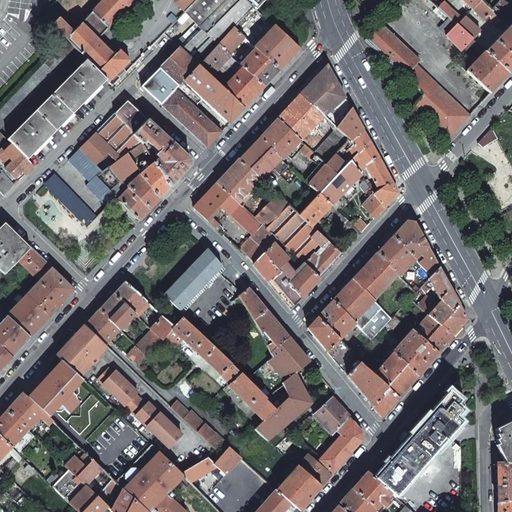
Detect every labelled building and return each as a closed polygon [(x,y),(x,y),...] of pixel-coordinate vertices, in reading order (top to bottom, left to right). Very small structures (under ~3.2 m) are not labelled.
[(102,0),(72,32),(58,17),(51,25),(65,39),(75,49),(86,60),(106,80),(108,83),(130,61),(119,50),(113,55),(97,39),(133,0),(174,0),(175,3),(185,13),(197,0),(102,0)] [(253,7),(245,0),(197,0),(185,13),(199,28),(186,41),(181,36),(174,44),(179,49),(159,69),(178,86),(183,81),(198,66),(218,45),(233,28),(253,8),(253,7)] [(245,0),(253,7),(253,8),(256,10),(264,0),(245,0)] [(461,0),(472,10),(480,1),(478,0),(461,0)] [(501,0),(490,11),(492,12),(497,17),(510,2),(509,0),(501,0)] [(480,1),(472,10),(484,21),(488,16),(492,12),(490,11),(480,1)] [(442,2),(437,8),(454,25),(455,24),(457,25),(462,19),(442,2)] [(445,35),(454,25),(437,8),(436,8),(434,10),(445,22),(439,28),(445,35)] [(492,12),(488,16),(490,18),(500,28),(504,24),(497,17),(492,12)] [(462,19),(457,25),(472,40),(479,32),(464,17),(462,19)] [(379,24),(364,41),(404,76),(416,65),(418,61),(379,24)] [(454,25),(445,35),(460,52),(461,51),(472,40),(457,25),(455,24),(454,25)] [(298,50),(274,26),(254,47),(255,49),(279,71),(298,50)] [(511,30),(508,27),(484,51),(508,74),(511,69),(511,30)] [(244,38),(233,28),(218,45),(229,55),(244,38)] [(479,32),(472,40),(474,42),(479,46),(484,41),(479,37),(482,34),(479,32)] [(0,129),(75,49),(65,39),(0,109),(0,129)] [(472,40),(461,51),(464,53),(470,46),(474,42),(472,40)] [(474,42),(470,46),(477,52),(480,48),(479,46),(474,42)] [(229,55),(218,45),(198,66),(243,109),(263,87),(242,68),(233,78),(229,74),(232,64),(227,59),(230,56),(229,55)] [(279,71),(255,49),(240,65),(242,68),(263,87),(279,71)] [(484,51),(466,71),(490,94),(499,84),(508,74),(484,51)] [(106,80),(86,60),(7,139),(15,148),(21,154),(27,160),(106,80)] [(326,65),(299,94),(324,116),(345,98),(327,65),(326,65)] [(416,65),(404,76),(424,95),(413,107),(436,128),(447,139),(469,116),(416,65)] [(202,99),(221,116),(229,124),(243,109),(198,66),(183,81),(202,99)] [(140,87),(160,105),(178,86),(159,69),(140,87)] [(160,105),(207,148),(221,132),(194,108),(202,99),(183,81),(160,105)] [(288,106),(276,119),(299,141),(324,116),(299,94),(288,106)] [(334,125),(336,127),(351,109),(345,98),(324,116),(334,125)] [(127,101),(114,114),(134,134),(147,120),(134,107),(127,101)] [(351,109),(336,127),(349,139),(351,141),(352,144),(358,153),(369,142),(351,109)] [(114,114),(79,149),(100,171),(102,173),(109,167),(121,159),(127,154),(141,143),(132,136),(134,134),(114,114)] [(276,119),(258,138),(280,158),(282,160),(299,141),(276,119)] [(134,134),(132,136),(141,143),(142,144),(146,140),(159,153),(156,156),(159,159),(154,163),(170,187),(189,166),(189,159),(147,120),(134,134)] [(333,131),(313,153),(325,165),(334,156),(349,139),(336,127),(333,131)] [(478,143),(482,148),(497,139),(491,128),(478,143)] [(258,138),(238,159),(260,180),(280,158),(258,138)] [(365,165),(371,177),(384,170),(369,142),(358,153),(357,154),(366,165),(365,165)] [(141,143),(127,154),(131,160),(145,149),(142,144),(141,143)] [(352,144),(345,151),(350,156),(352,159),(357,154),(358,153),(352,144)] [(21,154),(15,148),(11,153),(16,159),(21,154)] [(79,149),(68,160),(89,182),(95,175),(96,176),(100,171),(79,149)] [(311,152),(307,157),(320,170),(325,165),(313,153),(311,152)] [(27,160),(21,154),(16,159),(5,170),(13,178),(30,163),(27,160)] [(121,159),(109,167),(120,182),(136,169),(131,160),(127,154),(121,159)] [(352,159),(351,160),(358,171),(360,170),(365,165),(366,165),(357,154),(352,159)] [(334,156),(325,165),(337,176),(346,166),(334,156)] [(350,156),(344,163),(347,165),(351,160),(352,159),(350,156)] [(238,159),(216,183),(229,195),(238,204),(260,180),(238,159)] [(337,176),(319,194),(331,205),(360,175),(360,174),(358,171),(351,160),(347,165),(346,166),(337,176)] [(154,163),(140,175),(159,198),(170,187),(154,163)] [(320,170),(308,184),(319,194),(337,176),(325,165),(320,170)] [(384,208),(397,193),(384,170),(371,177),(374,181),(378,190),(373,193),(384,208)] [(0,192),(3,196),(13,186),(1,172),(0,173),(0,192)] [(54,174),(43,184),(63,204),(86,226),(95,217),(54,174)] [(89,182),(85,185),(106,206),(115,196),(109,190),(97,177),(96,176),(95,175),(89,182)] [(140,175),(130,184),(152,207),(160,199),(159,198),(140,175)] [(364,180),(359,185),(369,198),(373,193),(367,185),(364,180)] [(374,181),(367,185),(373,193),(378,190),(374,181)] [(116,185),(109,190),(115,196),(117,198),(119,196),(119,183),(118,183),(116,185)] [(216,183),(193,208),(205,220),(219,205),(229,195),(216,183)] [(266,185),(261,191),(271,200),(276,195),(266,185)] [(121,198),(119,200),(120,201),(139,221),(150,210),(129,189),(121,198)] [(369,198),(361,206),(374,219),(384,208),(373,193),(369,198)] [(319,194),(299,215),(307,223),(311,227),(331,205),(319,194)] [(229,195),(219,205),(229,214),(238,204),(229,195)] [(258,215),(254,219),(261,226),(266,229),(288,205),(276,195),(271,200),(258,215)] [(238,204),(229,214),(252,236),(261,226),(254,219),(244,209),(238,204)] [(248,205),(244,209),(254,219),(258,215),(248,205)] [(288,205),(266,229),(273,236),(296,213),(288,205)] [(296,213),(273,236),(276,239),(284,246),(307,223),(299,215),(296,213)] [(340,217),(340,220),(344,224),(347,220),(340,213),(338,215),(340,217)] [(358,216),(350,223),(361,233),(368,225),(358,216)] [(344,224),(341,226),(355,239),(361,233),(350,223),(347,220),(344,224)] [(397,231),(392,236),(415,260),(427,247),(413,222),(406,221),(397,231)] [(307,223),(284,246),(294,256),(311,239),(309,238),(316,231),(311,227),(307,223)] [(252,236),(240,248),(247,257),(253,264),(264,253),(273,244),(276,239),(273,236),(266,229),(261,226),(252,236)] [(0,229),(0,271),(4,275),(18,260),(19,261),(30,249),(11,229),(0,229)] [(316,231),(309,238),(311,239),(320,248),(326,241),(316,231)] [(392,236),(376,253),(397,275),(398,276),(415,260),(392,236)] [(311,239),(294,256),(303,264),(313,252),(315,253),(320,248),(311,239)] [(313,252),(303,264),(306,267),(319,279),(319,278),(341,255),(326,241),(320,248),(315,253),(313,252)] [(273,244),(264,253),(277,269),(284,263),(288,259),(273,244)] [(427,247),(415,260),(431,276),(438,268),(434,260),(427,247)] [(30,249),(19,261),(36,277),(42,279),(51,269),(30,249)] [(180,311),(222,267),(207,249),(163,295),(180,311)] [(253,264),(253,265),(268,282),(279,272),(277,269),(264,253),(253,264)] [(376,253),(352,279),(373,301),(397,275),(376,253)] [(284,263),(277,269),(279,272),(290,285),(296,278),(284,263)] [(296,278),(290,285),(301,298),(301,297),(319,279),(306,267),(296,278)] [(431,276),(428,279),(429,282),(439,298),(441,300),(453,311),(459,305),(442,273),(438,268),(431,276)] [(31,290),(26,296),(49,316),(73,290),(51,269),(42,279),(31,290)] [(279,272),(268,282),(290,309),(301,298),(290,285),(279,272)] [(352,279),(332,301),(353,322),(373,301),(352,279)] [(124,282),(113,294),(134,314),(146,301),(124,282)] [(406,284),(394,297),(403,306),(409,299),(415,293),(411,289),(406,284)] [(415,293),(409,299),(427,315),(438,304),(428,294),(430,292),(425,286),(423,284),(422,286),(415,293)] [(415,286),(411,289),(415,293),(422,286),(420,284),(417,287),(415,286)] [(26,285),(21,291),(26,296),(31,290),(26,285)] [(248,289),(239,296),(240,297),(254,320),(266,311),(248,289)] [(113,294),(98,310),(119,330),(134,314),(113,294)] [(26,296),(6,316),(29,338),(49,316),(26,296)] [(383,300),(378,306),(380,309),(391,319),(394,316),(396,313),(383,300)] [(438,304),(427,315),(452,336),(467,320),(459,305),(453,311),(441,300),(438,304)] [(332,301),(317,317),(339,340),(341,338),(354,324),(353,322),(332,301)] [(373,301),(353,322),(354,324),(361,330),(380,309),(378,306),(373,301)] [(149,304),(145,309),(155,318),(159,313),(149,304)] [(380,309),(361,330),(371,341),(382,329),(384,326),(391,319),(380,309)] [(98,310),(84,325),(106,345),(119,330),(98,310)] [(266,311),(254,320),(262,333),(264,331),(272,343),(276,348),(289,338),(266,311)] [(162,315),(149,329),(150,329),(161,340),(165,336),(171,329),(174,326),(162,315)] [(415,330),(413,332),(437,353),(452,336),(427,315),(415,330)] [(0,347),(11,358),(29,338),(6,316),(0,323),(0,347)] [(317,317),(307,328),(326,352),(339,340),(317,317)] [(174,326),(171,329),(182,339),(221,375),(231,364),(182,318),(174,326)] [(106,345),(84,325),(73,337),(98,360),(99,359),(97,357),(107,346),(106,345)] [(138,342),(135,345),(146,356),(150,352),(161,340),(150,329),(138,342)] [(182,339),(171,329),(165,336),(176,345),(182,339)] [(411,330),(391,353),(392,353),(418,376),(437,353),(413,332),(411,330)] [(98,360),(73,337),(56,355),(62,360),(79,376),(91,363),(93,365),(98,360)] [(272,358),(268,362),(270,364),(285,382),(295,373),(303,367),(309,361),(289,338),(276,348),(270,352),(272,358)] [(339,340),(326,352),(342,371),(353,359),(356,357),(339,340)] [(272,343),(268,345),(268,346),(270,352),(276,348),(272,343)] [(126,346),(122,350),(138,364),(146,357),(146,356),(135,345),(131,350),(126,346)] [(0,347),(0,370),(11,358),(0,347)] [(380,367),(373,376),(386,388),(398,398),(418,376),(392,353),(384,362),(383,364),(381,366),(380,367)] [(356,357),(353,359),(358,363),(368,372),(372,368),(357,355),(356,357)] [(353,359),(342,371),(346,375),(358,363),(353,359)] [(62,360),(27,398),(43,413),(47,418),(59,405),(65,411),(77,398),(70,392),(82,379),(79,376),(62,360)] [(309,361),(303,367),(307,371),(310,376),(317,371),(309,361)] [(268,362),(261,368),(264,371),(269,367),(268,366),(270,364),(268,362)] [(358,363),(346,375),(371,406),(381,397),(379,395),(386,388),(373,376),(368,372),(358,363)] [(231,364),(221,375),(221,376),(225,380),(230,384),(240,374),(231,364)] [(303,367),(295,373),(297,377),(307,371),(303,367)] [(107,368),(96,379),(168,449),(180,436),(176,431),(174,433),(160,420),(162,418),(146,403),(144,405),(135,395),(136,394),(114,371),(112,373),(107,368)] [(255,373),(247,380),(253,386),(260,378),(255,373)] [(263,421),(255,429),(267,440),(284,423),(297,414),(310,403),(297,377),(295,373),(285,382),(265,398),(264,399),(275,410),(263,421)] [(230,384),(228,386),(263,421),(275,410),(264,399),(265,398),(261,394),(258,392),(253,386),(247,380),(240,374),(230,384)] [(460,401),(460,384),(456,381),(448,390),(460,401)] [(381,397),(371,406),(381,418),(398,398),(386,388),(379,395),(381,397)] [(455,406),(460,401),(448,390),(405,439),(428,459),(447,437),(460,423),(453,417),(460,410),(455,406)] [(22,394),(6,410),(27,430),(43,413),(27,398),(22,394)] [(331,397),(321,406),(332,420),(332,421),(338,429),(348,417),(331,397)] [(176,401),(170,406),(183,419),(189,413),(189,412),(176,401)] [(27,430),(6,410),(0,417),(0,437),(11,448),(17,454),(25,446),(19,440),(27,430)] [(189,413),(183,419),(207,441),(215,433),(205,423),(204,424),(191,410),(189,412),(189,413)] [(341,435),(318,460),(333,473),(361,440),(361,433),(348,417),(338,429),(336,431),(341,435)] [(176,431),(162,418),(160,420),(174,433),(176,431)] [(495,429),(498,434),(495,434),(498,439),(495,440),(497,444),(495,445),(504,464),(511,463),(511,420),(500,427),(500,426),(495,429)] [(44,422),(40,426),(47,433),(53,427),(51,425),(49,427),(44,422)] [(25,446),(34,436),(27,430),(19,440),(25,446)] [(228,446),(215,433),(207,441),(218,452),(228,446)] [(0,437),(0,460),(11,448),(0,437)] [(445,511),(460,511),(460,445),(459,447),(455,443),(447,437),(428,459),(394,497),(405,506),(412,511),(433,511),(439,506),(445,511)] [(394,497),(428,459),(405,439),(372,477),(390,493),(394,497)] [(115,482),(123,489),(147,511),(148,511),(152,509),(166,494),(183,477),(180,474),(173,467),(150,445),(115,482)] [(214,463),(213,464),(216,467),(225,475),(240,458),(227,447),(214,463)] [(74,456),(64,466),(68,470),(85,486),(102,469),(85,453),(79,460),(74,456)] [(306,455),(296,466),(320,487),(329,476),(306,455)] [(208,458),(180,474),(183,477),(189,483),(216,467),(213,464),(214,463),(208,458)] [(25,462),(22,466),(28,472),(32,468),(31,468),(25,462)] [(511,463),(504,464),(495,464),(496,503),(511,500),(511,463)] [(296,466),(276,490),(299,510),(320,487),(296,466)] [(60,478),(52,486),(69,503),(85,486),(68,470),(60,478)] [(390,493),(372,477),(366,472),(352,489),(375,510),(380,504),(384,507),(385,507),(389,503),(389,502),(385,499),(390,493)] [(55,473),(46,482),(51,487),(52,486),(60,478),(55,473)] [(266,477),(264,479),(274,488),(279,482),(269,473),(266,477)] [(108,475),(97,487),(101,491),(113,479),(108,475)] [(85,486),(69,503),(77,511),(82,511),(97,497),(96,497),(85,486)] [(147,511),(123,489),(111,511),(112,511),(147,511)] [(345,511),(373,511),(375,510),(352,489),(337,505),(345,511)] [(276,490),(255,511),(297,511),(299,510),(276,490)] [(186,511),(166,494),(152,509),(155,511),(186,511)] [(101,511),(107,507),(97,497),(82,511),(101,511)] [(511,511),(511,500),(496,503),(496,511),(511,511)]
